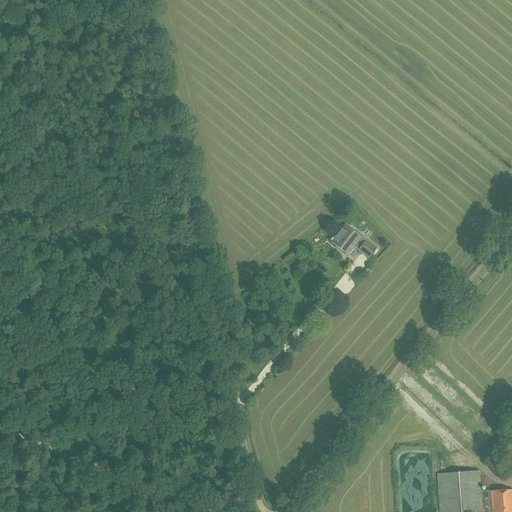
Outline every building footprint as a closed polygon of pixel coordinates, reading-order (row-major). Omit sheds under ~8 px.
[(361,237),(345,225),(338,233),(336,232),(329,240),(336,246),(335,247),(344,255),(346,253),(349,256),(355,248),(353,247),(354,246),(356,247),(355,249),(357,251),(369,259),(377,248),(366,240),(361,237)] [(336,297),(336,298),(336,299),(336,300),(337,300),(337,301),(338,301),(339,302),(340,302),(341,302),(342,301),(343,301),(343,300),(344,300),(344,299),(344,298),(344,297),(344,296),(343,295),(342,294),(341,294),(340,294),(339,294),(338,294),(337,295),(336,296),(336,297)] [(407,408),(428,427),(435,419),(414,400),(407,408)] [(505,448),(511,443),(504,436),(498,442),(505,448)] [(480,490),(479,471),(437,474),(439,511),(511,511),(511,489),(490,491),(490,490),(480,490)]
